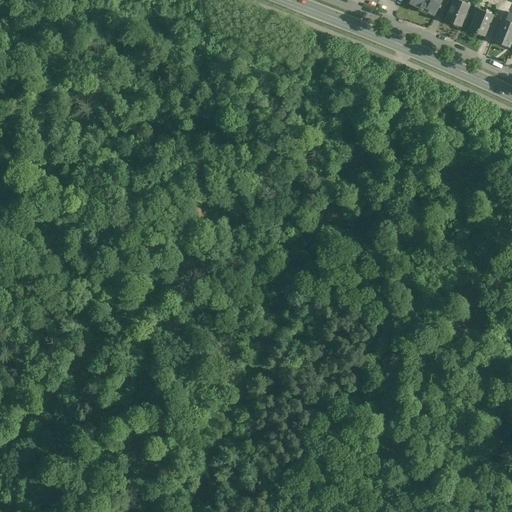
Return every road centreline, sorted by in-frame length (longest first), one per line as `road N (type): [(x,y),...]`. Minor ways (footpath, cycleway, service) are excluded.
road 1 (track): [(184,511),(406,45)]
road 2 (primary): [(511,94),(292,0)]
road 3 (track): [(511,423),(421,511)]
